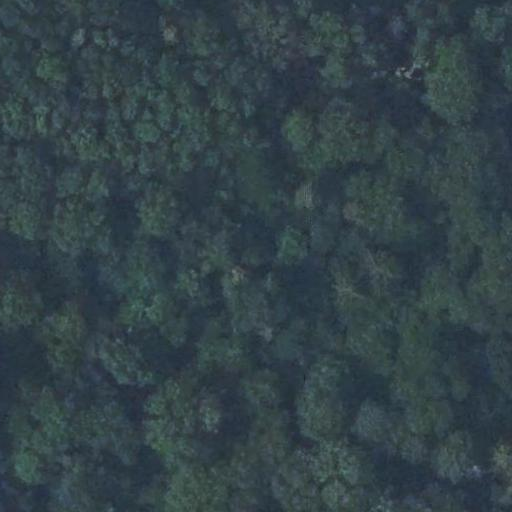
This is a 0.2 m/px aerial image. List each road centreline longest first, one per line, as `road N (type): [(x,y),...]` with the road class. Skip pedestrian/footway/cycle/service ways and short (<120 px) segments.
road 1 (track): [(0,245),(243,344),(362,435),(396,435),(473,414),(511,419)]
road 2 (track): [(511,267),(457,177),(399,112),(322,79),(250,0)]
